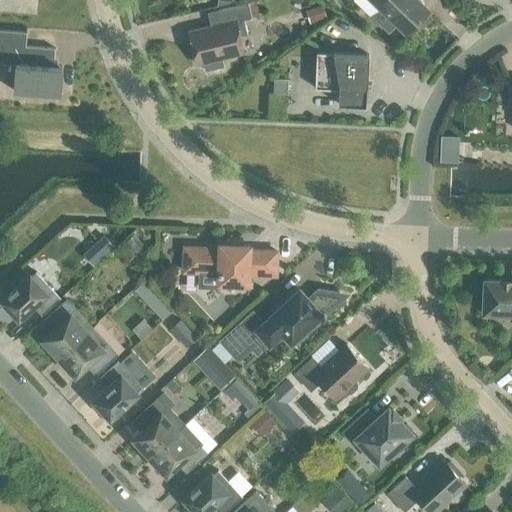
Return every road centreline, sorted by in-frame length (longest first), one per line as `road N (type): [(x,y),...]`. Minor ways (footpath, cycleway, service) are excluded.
road 1 (residential): [(419,242),(283,216),(191,160),(134,89),(104,0)]
road 2 (residential): [(419,242),(425,123),(469,61),(511,37)]
road 3 (residential): [(511,442),(429,331),(419,242)]
road 4 (residential): [(0,370),(129,511)]
